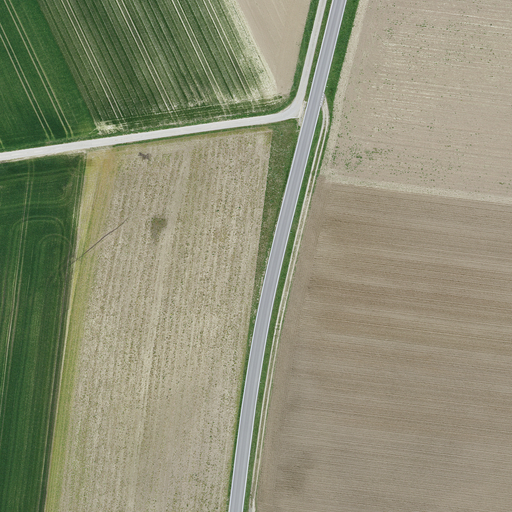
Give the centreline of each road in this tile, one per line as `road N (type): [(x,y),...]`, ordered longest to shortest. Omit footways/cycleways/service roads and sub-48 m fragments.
road 1 (tertiary): [(342,0),(260,339),(237,511)]
road 2 (track): [(315,104),(333,128),(276,346),(253,511)]
road 3 (track): [(323,0),(291,117),(0,157)]
